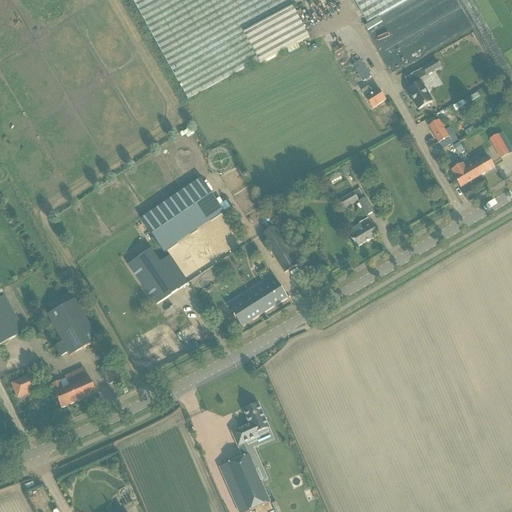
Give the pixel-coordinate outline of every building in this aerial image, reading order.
[(133,0),(142,14),(187,99),(259,60),(260,64),(309,38),(292,6),(303,0),(133,0)] [(354,0),(368,24),(409,0),(354,0)] [(382,45),(386,66),(414,61),(412,48),(408,49),(406,40),(403,41),(400,27),(390,29),(392,40),(383,42),(383,45),(382,45)] [(342,44),(332,49),(339,61),(348,56),(342,44)] [(361,60),(352,65),(357,73),(362,81),(362,82),(371,76),(361,60)] [(437,61),(423,69),(427,76),(441,68),(437,61)] [(418,111),(433,102),(421,82),(405,91),(411,102),(412,101),(418,111)] [(372,109),(386,101),(379,90),(373,95),(368,87),(361,92),(372,109)] [(456,93),(450,97),(453,104),(460,100),(456,93)] [(439,121),(428,127),(439,144),(449,138),(443,127),(445,126),(443,122),(440,123),(439,121)] [(490,141),(496,151),(501,159),(509,155),(504,146),(498,136),(490,141)] [(488,158),(475,166),(474,166),(481,176),(495,168),(488,158)] [(452,170),(456,177),(454,178),(460,189),(481,176),(474,166),(475,166),(473,162),(464,167),(463,164),(452,170)] [(345,171),(348,178),(353,175),(350,169),(345,171)] [(332,179),(336,188),(346,183),(342,175),(332,179)] [(224,213),(201,179),(142,220),(164,253),(224,213)] [(372,187),(365,191),(368,198),(376,193),(372,187)] [(344,210),(358,201),(367,217),(374,213),(360,189),(339,201),(344,210)] [(362,230),(350,237),(351,238),(352,240),(357,249),(366,243),(378,236),(373,227),(369,220),(360,225),(362,230)] [(298,264),(275,227),(262,235),(285,273),(298,264)] [(128,266),(150,298),(156,306),(188,284),(183,276),(170,257),(160,264),(151,250),(128,266)] [(267,281),(269,285),(251,297),(263,315),(287,299),(273,277),(267,281)] [(248,291),(238,298),(241,304),(231,310),(242,328),(263,315),(251,297),(248,291)] [(55,348),(56,348),(61,357),(67,353),(69,357),(97,341),(92,332),(75,301),(74,302),(69,292),(48,305),(53,313),(47,317),(62,344),(55,348)] [(4,297),(0,299),(0,344),(23,332),(4,297)] [(110,364),(99,369),(108,386),(119,380),(110,364)] [(65,377),(66,379),(50,386),(60,410),(95,394),(84,368),(65,377)] [(33,373),(10,383),(17,399),(40,389),(33,373)] [(245,458),(220,469),(238,511),(249,511),(270,503),(252,461),(255,460),(248,444),(259,439),(257,434),(269,429),(265,420),(267,419),(264,413),(263,414),(259,405),(244,411),(250,425),(233,433),(239,447),(240,447),(245,458)] [(51,511),(43,492),(33,496),(38,511),(51,511)]
